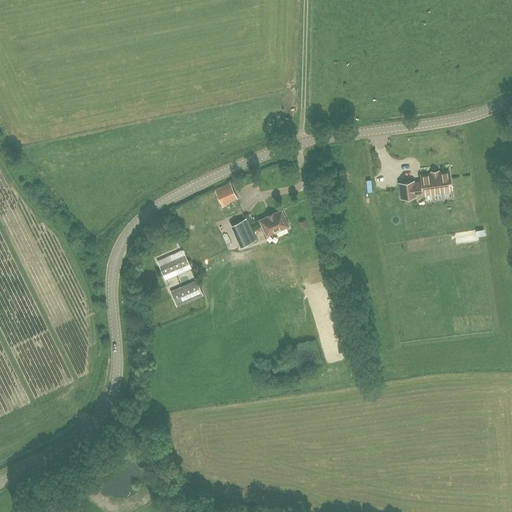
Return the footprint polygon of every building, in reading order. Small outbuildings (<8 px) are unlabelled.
[(449,171),(420,175),(421,182),(413,183),(413,181),(399,183),(401,198),(415,196),(415,194),(451,189),(449,171)] [(230,182),(215,189),(222,205),(237,198),(230,182)] [(391,209),(378,211),(381,235),(388,234),(388,233),(394,233),(393,225),(391,209)] [(288,226),(281,211),(274,214),(273,213),(267,216),(267,217),(260,220),(267,235),(288,226)] [(246,218),(231,224),(241,246),(256,240),(246,218)] [(307,220),(300,223),(302,229),(310,226),(307,220)] [(184,254),(159,265),(163,275),(188,264),(184,254)] [(196,283),(171,293),(175,303),(201,293),(196,283)]
